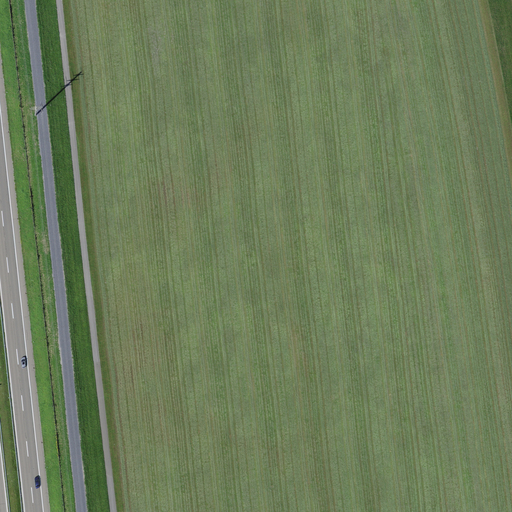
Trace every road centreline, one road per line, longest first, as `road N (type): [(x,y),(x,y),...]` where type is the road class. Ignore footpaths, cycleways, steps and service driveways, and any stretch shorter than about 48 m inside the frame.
road 1 (track): [(61,0),(115,511)]
road 2 (track): [(30,0),(82,511)]
road 3 (motorway): [(34,511),(0,193)]
